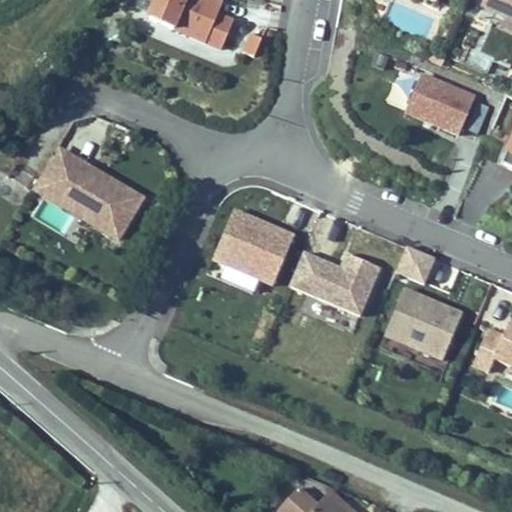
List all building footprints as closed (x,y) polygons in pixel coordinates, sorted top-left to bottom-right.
[(226,0),(156,0),(149,18),(222,49),(236,18),(221,12),(226,0)] [(511,0),(479,0),(478,4),(511,17),(511,0)] [(242,50),(255,55),(262,37),(250,32),(242,50)] [(430,59),(443,64),(447,54),(434,49),(430,59)] [(402,111),(458,135),(475,96),(420,72),(402,111)] [(511,142),(503,162),(511,165),(511,142)] [(120,240),(145,195),(55,144),(30,189),(60,206),(65,197),(93,213),(89,222),(120,240)] [(65,197),(60,206),(89,222),(93,213),(65,197)] [(295,232),(235,207),(212,260),(272,285),(295,232)] [(395,270),(424,283),(435,257),(406,245),(395,270)] [(288,284),(359,313),(378,265),(344,252),(339,265),(302,250),(288,284)] [(465,310),(407,286),(387,336),(444,361),(465,310)] [(511,363),(511,319),(508,318),(502,333),(487,327),(473,363),(488,369),(493,356),(511,363)] [(300,483),(276,509),(279,511),(349,511),(327,491),(319,500),(300,483)]
